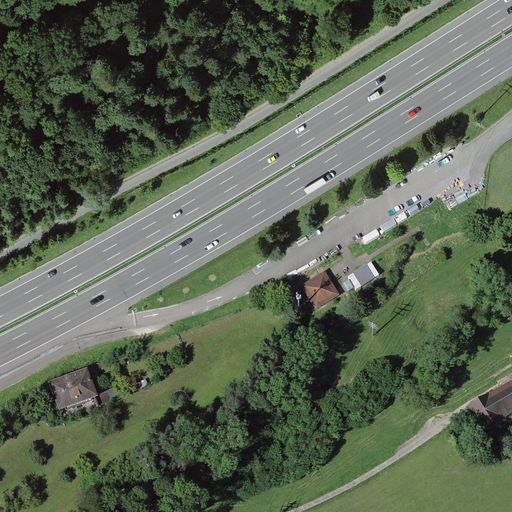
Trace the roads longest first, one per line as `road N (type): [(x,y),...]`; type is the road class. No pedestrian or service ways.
road 1 (motorway): [(0,354),(235,223),(511,50)]
road 2 (motorway): [(511,9),(221,189),(0,312)]
road 3 (unclassified): [(0,256),(205,148),(445,0)]
road 4 (unknown): [(429,0),(212,135),(0,248)]
road 5 (track): [(505,383),(388,463),(296,511)]
